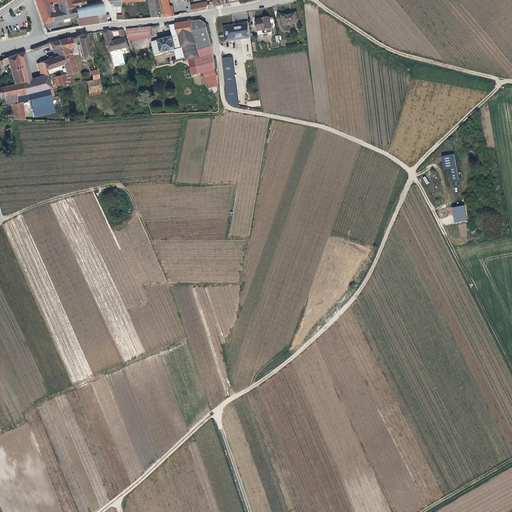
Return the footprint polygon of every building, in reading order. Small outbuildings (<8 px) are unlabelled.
[(66,9),(63,0),(34,0),(42,23),(52,21),(53,22),(63,20),(68,19),(74,17),(72,8),(66,9)] [(63,0),(66,9),(72,8),(79,7),(80,7),(78,0),(63,0)] [(158,17),(157,16),(154,0),(147,0),(150,18),(158,17)] [(169,0),(161,0),(163,11),(165,17),(173,16),(172,13),(170,13),(166,1),(169,0)] [(90,25),(96,23),(105,23),(101,2),(80,7),(79,7),(72,8),(74,17),(79,16),(81,16),(88,14),(90,25)] [(281,18),(283,27),(297,24),(295,14),(287,15),(287,17),(281,18)] [(265,31),(266,31),(271,30),(269,19),(255,22),(258,37),(266,35),(265,31)] [(217,81),(216,77),(216,76),(214,70),(212,46),(207,29),(205,23),(200,21),(174,24),(177,36),(172,37),(158,41),(154,42),(149,43),(153,56),(153,57),(156,67),(183,59),(184,62),(187,61),(191,76),(194,76),(202,74),(203,77),(205,84),(211,82),(217,81)] [(177,36),(174,24),(169,25),(172,37),(177,36)] [(253,61),(247,24),(228,27),(228,29),(223,29),(225,43),(239,41),(243,62),(253,61)] [(125,30),(128,39),(145,37),(145,34),(140,35),(139,29),(125,30)] [(108,53),(128,47),(125,38),(117,40),(111,42),(108,31),(102,32),(108,53)] [(117,40),(125,38),(123,32),(120,31),(115,31),(117,40)] [(90,58),(84,35),(75,37),(76,40),(81,60),(90,58)] [(60,50),(69,48),(70,48),(71,46),(70,42),(69,38),(57,41),(60,50)] [(60,73),(60,76),(70,74),(70,72),(64,57),(62,57),(60,50),(57,41),(48,43),(51,50),(52,50),(55,50),(57,56),(55,57),(52,58),(48,60),(36,64),(40,76),(29,79),(25,61),(22,52),(15,54),(21,81),(20,81),(24,94),(14,96),(15,103),(21,101),(28,100),(31,109),(51,104),(49,99),(52,98),(45,71),(62,65),(65,72),(60,73)] [(71,62),(73,61),(69,48),(60,50),(62,57),(64,57),(69,55),(71,62)] [(14,96),(24,94),(20,81),(21,81),(15,54),(0,59),(1,65),(8,63),(13,85),(0,87),(0,98),(4,98),(14,96)] [(70,72),(70,74),(76,73),(73,61),(71,62),(69,55),(64,57),(70,72)] [(230,58),(222,59),(223,73),(233,72),(231,59),(230,58)] [(110,60),(112,69),(119,68),(116,59),(110,60)] [(233,72),(223,73),(226,99),(233,106),(237,107),(233,72)] [(54,78),(56,89),(69,86),(68,82),(72,81),(70,74),(60,76),(54,78)] [(100,90),(97,79),(92,80),(89,81),(86,82),(84,82),(87,93),(100,90)] [(15,105),(15,103),(14,96),(4,98),(6,107),(10,106),(15,105)] [(18,120),(24,120),(21,101),(15,103),(15,105),(18,120)] [(456,164),(454,154),(442,157),(444,169),(450,168),(451,171),(452,181),(459,179),(456,164)] [(464,206),(452,207),(453,223),(466,221),(464,206)]
